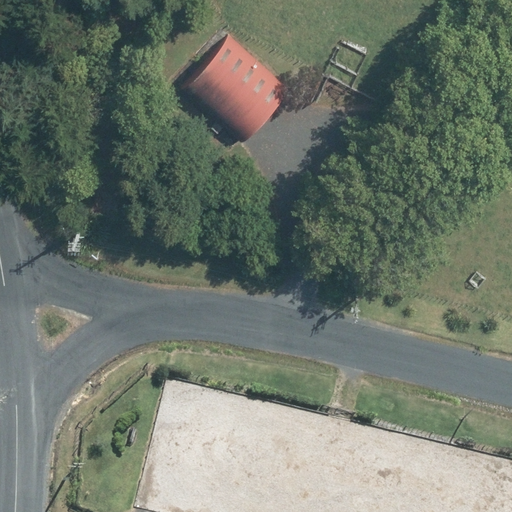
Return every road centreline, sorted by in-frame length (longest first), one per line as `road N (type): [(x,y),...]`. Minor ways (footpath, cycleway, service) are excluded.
road 1 (unclassified): [(511,396),(165,311)]
road 2 (unclassified): [(17,424),(93,346),(165,311)]
road 3 (unclassified): [(165,311),(3,271)]
road 4 (tertiary): [(3,271),(17,424)]
